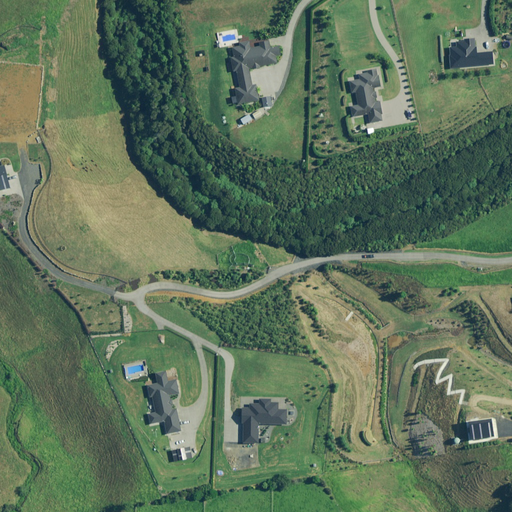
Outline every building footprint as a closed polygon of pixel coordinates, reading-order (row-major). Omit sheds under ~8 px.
[(453,48),(454,55),(452,55),(453,67),(496,64),(495,52),(479,53),(479,47),(478,47),(477,38),(466,39),(466,42),(458,43),(459,47),(453,48)] [(242,43),(243,47),(234,48),(236,57),(232,57),(234,72),(238,72),(241,87),(237,88),(240,103),(244,102),(260,99),(258,84),(253,85),(250,68),(255,67),(255,69),(263,67),(262,66),(278,63),(277,55),(281,55),(279,45),(273,47),(272,42),(262,44),(262,46),(254,48),(253,42),(242,43)] [(355,117),(365,115),(369,115),(370,122),(384,120),(383,115),(385,114),(382,101),(377,102),(376,98),(379,98),(377,87),(383,86),(381,75),(379,76),(378,69),(371,70),(371,73),(361,75),(362,79),(351,81),(353,94),(356,93),(358,106),(353,107),(355,117)] [(5,165),(0,165),(0,192),(11,190),(5,165)] [(175,406),(173,407),(170,394),(178,393),(175,378),(169,380),(166,370),(155,372),(157,382),(147,384),(149,397),(152,397),(155,411),(147,413),(150,424),(163,421),(166,434),(181,430),(175,406)] [(259,443),(260,423),(287,424),(287,409),(279,408),(279,402),(271,402),(271,398),(260,397),(260,402),(250,402),(250,407),(244,407),(244,408),(242,407),(241,422),(243,422),(243,442),(259,443)] [(469,424),(472,439),(495,436),(492,420),(469,424)]
